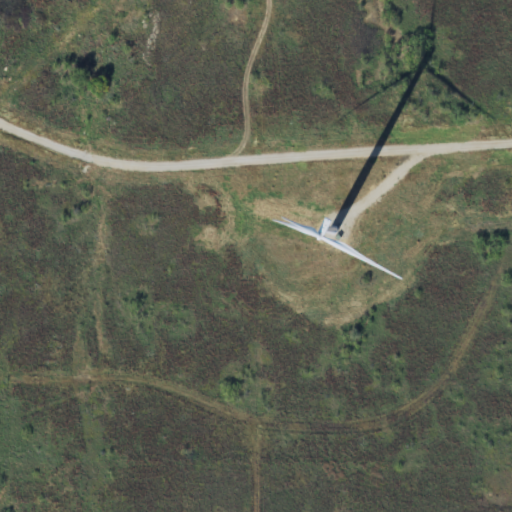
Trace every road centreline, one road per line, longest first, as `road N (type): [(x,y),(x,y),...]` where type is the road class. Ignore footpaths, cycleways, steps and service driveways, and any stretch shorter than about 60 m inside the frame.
road 1 (residential): [(490,253),(475,310),(414,402),(368,422),(0,363)]
road 2 (residential): [(511,140),(98,161),(0,113)]
